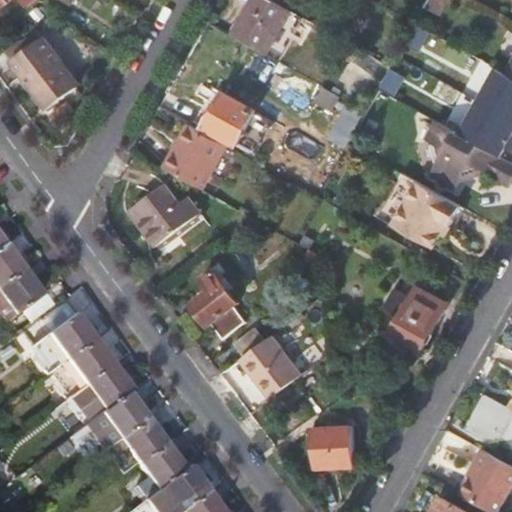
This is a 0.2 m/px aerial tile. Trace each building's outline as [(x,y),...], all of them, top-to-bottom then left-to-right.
[(271,0),(257,0),(236,37),(269,56),(294,13),(271,0)] [(440,14),(448,0),(431,0),(427,6),(440,14)] [(46,38),(14,62),(49,108),(78,88),(61,64),(63,62),(46,38)] [(511,76),(508,75),(498,69),(479,102),(511,120),(511,76)] [(226,93),(206,128),(246,150),(263,121),(256,118),(259,112),(226,93)] [(511,138),(511,120),(479,102),(460,135),(500,157),(505,148),(511,138)] [(285,128),(291,118),(282,113),(277,122),(285,128)] [(460,135),(436,122),(426,140),(432,143),(439,159),(430,176),(455,189),(459,182),(458,177),(463,175),(467,177),(478,174),(480,170),(509,187),(511,182),(511,164),(500,157),(460,135)] [(203,191),(228,148),(190,126),(165,170),(203,191)] [(281,152),(290,137),(271,127),(263,141),(281,152)] [(303,184),(320,194),(341,156),(323,147),(303,184)] [(451,227),(462,207),(419,183),(404,175),(379,218),(394,227),(434,249),(447,225),(451,227)] [(140,226),(156,248),(201,215),(190,199),(181,205),(167,186),(134,211),(142,224),(140,226)] [(0,245),(0,284),(22,269),(3,244),(0,245)] [(231,276),(223,264),(204,278),(212,290),(194,303),(209,323),(212,321),(225,339),(247,323),(235,307),(238,305),(221,283),(231,276)] [(40,293),(22,269),(0,284),(0,297),(13,315),(40,293)] [(394,290),(383,309),(401,319),(394,331),(424,348),(451,302),(420,284),(412,300),(394,290)] [(47,333),(66,360),(93,340),(73,313),(47,333)] [(234,344),(243,356),(264,341),(256,329),(234,344)] [(30,347),(49,373),(66,360),(47,333),(30,347)] [(240,358),(269,398),(293,381),(300,376),(270,336),(264,341),(243,356),(240,358)] [(66,360),(86,386),(112,366),(93,340),(66,360)] [(86,386),(105,411),(129,393),(132,391),(112,366),(86,386)] [(303,395),(293,381),(269,398),(266,400),(276,414),(303,395)] [(102,452),(147,418),(129,393),(105,411),(100,414),(83,427),(102,452)] [(511,447),(511,407),(491,396),(472,430),(498,445),(501,441),(511,447)] [(121,478),(138,465),(167,444),(147,418),(102,452),(121,478)] [(354,469),(350,429),(312,431),(315,471),(354,469)] [(138,465),(157,490),(161,487),(185,469),(167,444),(138,465)] [(497,511),(511,486),(511,466),(482,449),(473,466),(477,468),(461,495),(490,511),(497,511)] [(161,487),(180,511),(208,492),(189,466),(185,469),(161,487)] [(180,511),(222,511),(208,492),(180,511)] [(463,511),(440,499),(433,511),(463,511)]
